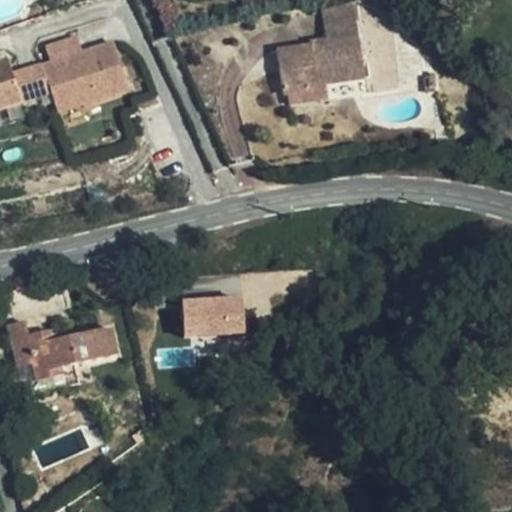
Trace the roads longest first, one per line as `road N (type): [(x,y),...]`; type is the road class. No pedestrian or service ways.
road 1 (secondary): [(0,267),(319,191),(400,188),(511,205)]
road 2 (unknown): [(140,0),(248,208),(235,82),(253,53)]
road 3 (unknown): [(206,218),(145,61),(116,24),(81,21),(0,48)]
